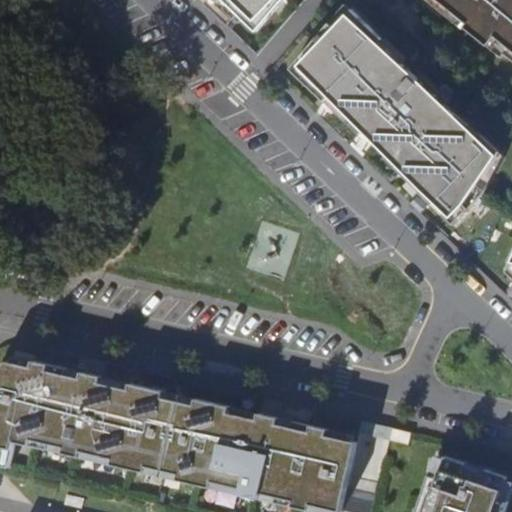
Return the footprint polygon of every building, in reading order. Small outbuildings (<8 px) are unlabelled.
[(215,0),(236,19),(242,12),(262,31),(288,0),(215,0)] [(441,0),(429,0),(468,31),(470,29),(473,26),(441,0)] [(511,0),(441,0),(473,26),(470,29),(494,48),(501,39),(511,48),(511,54),(510,57),(511,58),(511,0)] [(356,10),(352,6),(335,23),(339,27),(356,10)] [(451,106),(386,43),(388,40),(356,10),(339,27),(335,23),(296,69),(307,79),(312,74),(324,85),(319,91),(331,102),(335,98),(381,142),(379,144),(425,192),(460,225),(475,209),(470,204),(505,152),(487,135),(461,115),(451,106)] [(451,106),(456,100),(391,38),(388,40),(386,43),(451,106)] [(494,48),(508,60),(510,57),(511,54),(511,48),(501,39),(494,48)] [(324,85),(312,74),(307,79),(319,91),(324,85)] [(509,156),(505,152),(470,204),(475,209),(490,194),(509,156)] [(37,366),(38,360),(18,355),(16,361),(37,366)] [(0,462),(13,466),(19,441),(35,444),(36,438),(69,446),(67,452),(84,456),(86,450),(118,458),(117,464),(151,472),(152,466),(185,473),(183,479),(217,487),(218,481),(251,489),(249,495),(266,499),(268,493),(283,497),(282,503),(316,511),(318,505),(343,511),(347,511),(363,443),(358,442),(332,436),(334,430),(299,422),(298,428),(283,424),(284,418),(264,413),(263,419),(233,412),(235,407),(201,399),(200,404),(167,397),(169,391),(135,383),(134,389),(105,382),(106,376),(87,372),(85,377),(70,374),(72,368),(38,360),(37,366),(16,361),(14,360),(3,367),(0,378),(0,381),(2,382),(0,389),(0,462)] [(85,377),(87,372),(72,368),(70,374),(85,377)] [(134,389),(135,383),(106,376),(105,382),(134,389)] [(200,404),(201,399),(169,391),(167,397),(200,404)] [(263,419),(264,413),(235,407),(233,412),(263,419)] [(298,428),(299,422),(284,418),(283,424),(298,428)] [(359,436),(334,430),(332,436),(358,442),(359,436)] [(416,434),(397,430),(395,440),(413,445),(416,434)] [(67,452),(69,446),(36,438),(35,444),(67,452)] [(117,464),(118,458),(86,450),(84,456),(117,464)] [(442,477),(434,475),(421,511),(508,511),(511,503),(511,500),(505,498),(511,480),(511,477),(491,470),(488,477),(469,470),(472,464),(449,456),(449,458),(442,477)] [(449,458),(441,456),(434,475),(442,477),(449,458)] [(491,470),(472,464),(469,470),(488,477),(491,470)] [(183,479),(185,473),(152,466),(151,472),(183,479)] [(249,495),(251,489),(218,481),(217,487),(249,495)] [(282,503),(283,497),(268,493),(266,499),(282,503)]
